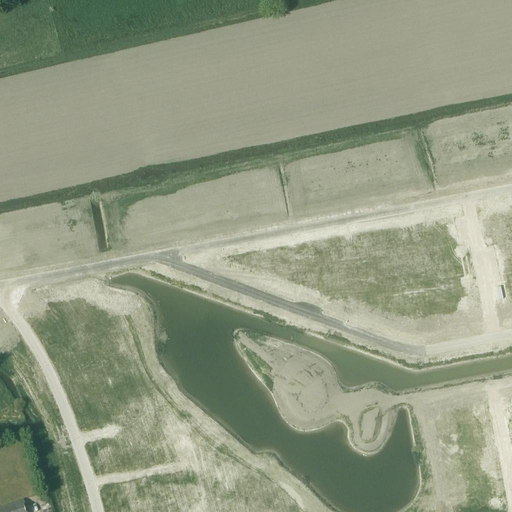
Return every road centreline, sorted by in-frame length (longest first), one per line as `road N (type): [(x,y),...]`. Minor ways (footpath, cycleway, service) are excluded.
road 1 (residential): [(511,331),(403,350),(155,254)]
road 2 (residential): [(155,254),(511,186)]
road 3 (residential): [(97,511),(53,385),(0,298)]
road 4 (residential): [(155,254),(0,284)]
road 5 (residential): [(511,497),(490,384),(511,380)]
